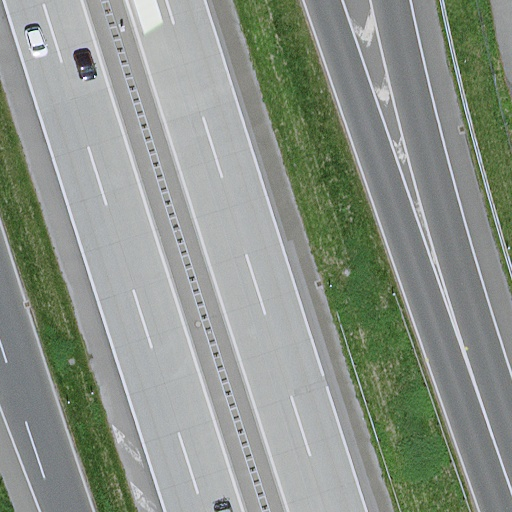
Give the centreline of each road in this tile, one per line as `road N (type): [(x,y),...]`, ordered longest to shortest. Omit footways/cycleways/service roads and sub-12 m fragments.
road 1 (motorway): [(335,511),(172,0)]
road 2 (motorway): [(47,0),(209,511)]
road 3 (motorway): [(440,321),(326,0)]
road 4 (motorway): [(440,321),(438,153),(403,0)]
road 5 (motorway): [(0,271),(79,511)]
road 6 (motorway): [(503,511),(440,321)]
